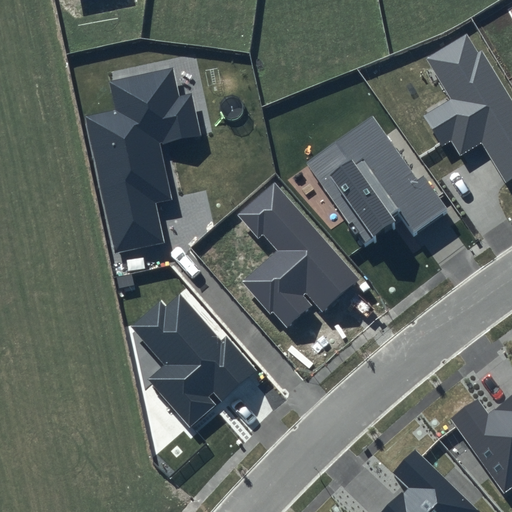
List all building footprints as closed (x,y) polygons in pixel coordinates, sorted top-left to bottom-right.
[(424,116),(442,147),(450,141),(459,157),(480,143),(505,183),(511,179),(511,100),(481,50),(478,53),(467,34),(427,58),(451,99),(424,116)] [(85,116),(114,253),(164,242),(156,204),(172,200),(160,145),(201,135),(192,95),(180,97),(173,67),(110,81),(116,110),(85,116)] [(306,164),(365,247),(402,221),(413,237),(449,211),(423,176),(418,180),(373,116),(306,164)] [(244,280),(287,328),(313,304),(321,314),(359,279),(274,183),(238,214),(258,238),(263,234),(277,250),(244,280)] [(149,380),(190,427),(255,369),(227,336),(221,341),(180,294),(165,307),(160,300),(131,327),(164,366),(149,380)] [(477,401),(451,419),(503,494),(511,487),(511,397),(487,415),(477,401)] [(407,487),(382,511),(479,511),(415,450),(393,474),(407,487)]
